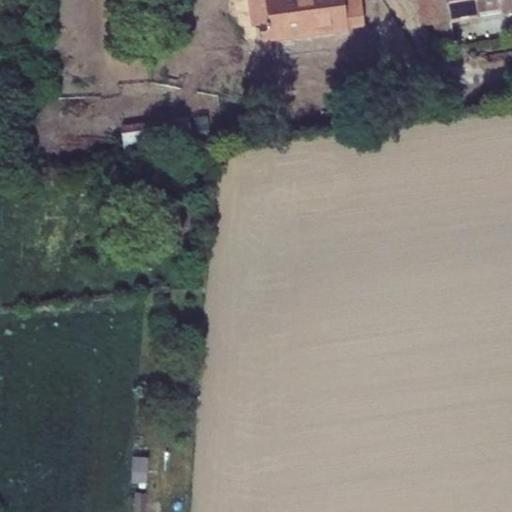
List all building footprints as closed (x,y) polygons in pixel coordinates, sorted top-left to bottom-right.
[(264,43),(352,31),(351,29),(367,26),(363,0),(251,0),(255,28),(262,27),(264,43)] [(449,0),(419,0),(424,28),(453,24),(449,0)] [(449,0),(453,24),(480,20),(476,0),(449,0)] [(476,0),(480,20),(505,16),(502,0),(476,0)] [(511,0),(502,0),(505,16),(511,14),(511,0)] [(210,116),(195,119),(199,142),(213,140),(210,116)] [(191,119),(123,128),(124,135),(192,126),(191,119)] [(124,135),(128,163),(156,159),(196,153),(192,126),(124,135)] [(199,142),(200,153),(214,151),(215,151),(213,140),(199,142)] [(80,258),(120,258),(119,247),(79,246),(80,258)] [(146,511),(147,497),(138,496),(137,511),(146,511)]
